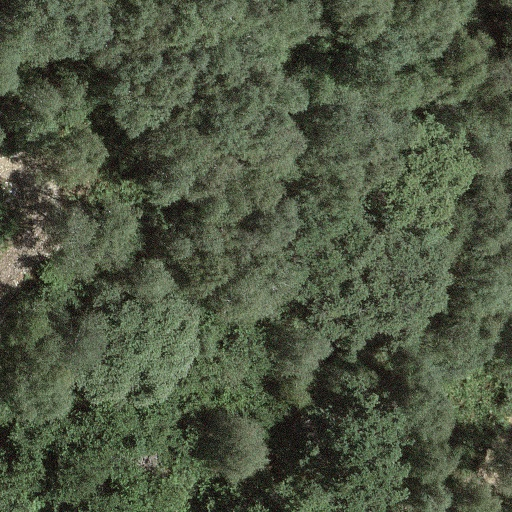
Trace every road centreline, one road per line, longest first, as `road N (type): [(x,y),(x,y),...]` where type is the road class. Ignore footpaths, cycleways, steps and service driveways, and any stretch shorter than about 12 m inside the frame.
road 1 (track): [(0,261),(53,215),(51,195),(36,177),(0,164)]
road 2 (track): [(511,424),(485,498),(442,511)]
